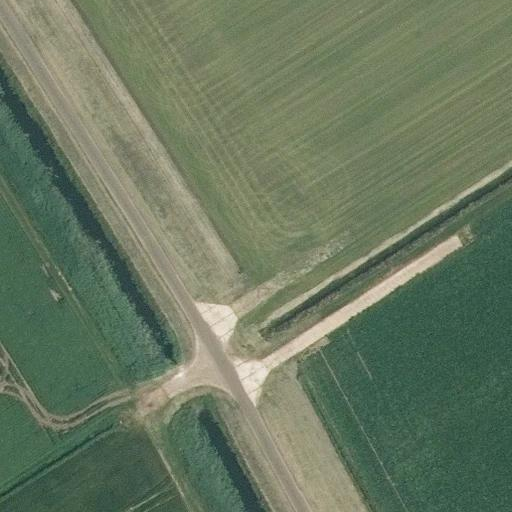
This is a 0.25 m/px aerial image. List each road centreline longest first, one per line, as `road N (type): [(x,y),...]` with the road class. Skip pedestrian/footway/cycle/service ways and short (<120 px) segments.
road 1 (unclassified): [(301,511),(181,293),(0,9)]
road 2 (track): [(232,384),(456,242)]
